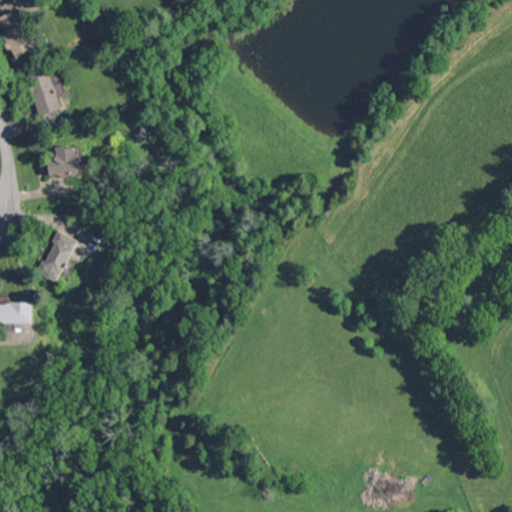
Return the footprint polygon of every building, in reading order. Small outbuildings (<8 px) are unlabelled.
[(34,47),(12,10),(0,16),(0,23),(5,31),(1,33),(16,58),(34,47)] [(39,115),(62,108),(58,97),(67,94),(61,76),(52,78),(49,69),(27,76),(39,115)] [(48,159),(49,174),(77,172),(76,145),(55,146),(56,158),(48,159)] [(78,240),(59,230),(39,272),(57,281),(64,267),(71,270),(76,261),(69,258),(78,240)] [(33,301),(0,301),(0,322),(33,323),(33,301)]
